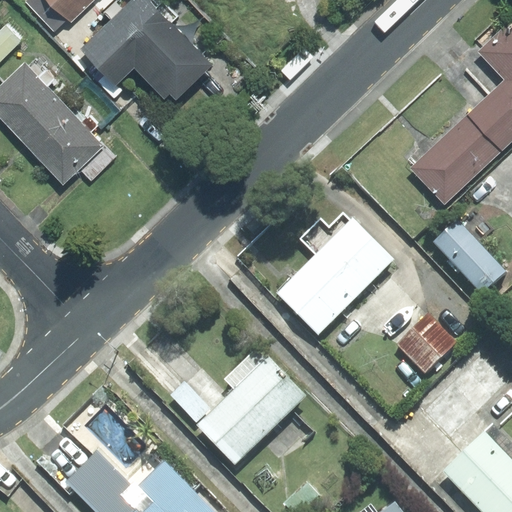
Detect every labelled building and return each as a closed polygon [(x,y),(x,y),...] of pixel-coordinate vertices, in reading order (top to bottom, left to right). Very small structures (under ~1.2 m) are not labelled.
[(51,0),(27,0),(26,1),(55,32),(69,18),(51,0)] [(71,21),(93,0),(51,0),(69,18),(71,21)] [(134,67),(164,98),(170,93),(176,99),(212,65),(148,0),(130,0),(80,49),(115,86),(134,67)] [(490,95),(511,118),(511,21),(480,52),(506,80),(490,95)] [(0,61),(22,40),(6,24),(0,29),(0,61)] [(62,102),(24,63),(0,85),(0,117),(21,140),(62,102)] [(412,168),(444,203),(511,140),(511,118),(490,95),(412,168)] [(79,168),(104,145),(62,102),(21,140),(63,184),(79,168)] [(79,168),(91,181),(115,157),(104,145),(79,168)] [(319,334),(394,259),(352,218),(350,220),(343,213),(329,227),(321,219),(301,239),(317,254),(278,293),(319,334)] [(505,271),(456,220),(433,241),(482,293),(505,271)] [(428,313),(397,344),(425,372),(456,341),(428,313)] [(305,396),(257,347),(224,379),(236,391),(200,425),(235,462),(305,396)] [(210,409),(185,382),(171,395),(196,422),(210,409)] [(495,511),(511,495),(511,443),(492,423),(443,471),(484,511),(495,511)] [(99,448),(65,483),(93,511),(132,511),(135,510),(120,495),(134,482),(99,448)] [(214,511),(164,461),(139,487),(134,482),(120,495),(135,510),(132,511),(214,511)] [(306,482),(285,503),(294,511),(303,511),(320,495),(306,482)] [(511,511),(511,495),(495,511),(511,511)] [(403,511),(395,501),(381,511),(403,511)]
